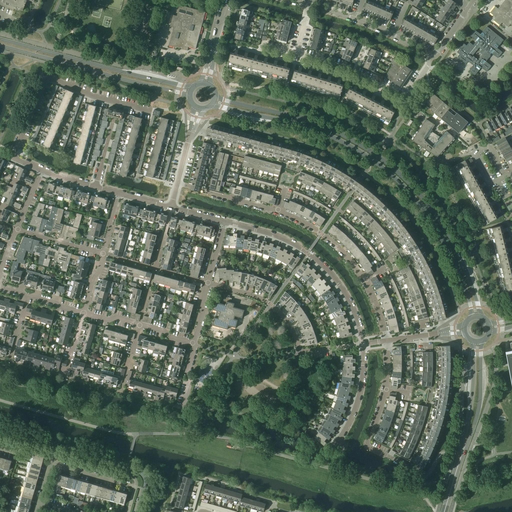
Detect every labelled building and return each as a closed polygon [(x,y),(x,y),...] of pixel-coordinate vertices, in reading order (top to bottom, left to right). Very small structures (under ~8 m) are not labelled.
[(8,5),(16,8),(22,11),(26,1),(24,0),(2,0),(2,2),(5,4),(6,3),(9,4),(8,5)] [(363,9),(368,11),(372,2),(367,0),(363,9)] [(422,4),(415,0),(414,0),(413,2),(410,0),(409,2),(420,9),(422,4)] [(511,0),(505,0),(502,3),(504,4),(502,7),(500,6),(498,9),(495,6),(490,13),(496,17),(493,20),(500,25),(502,23),(508,27),(511,23),(511,0)] [(368,11),(372,13),(376,4),(372,2),(368,11)] [(447,3),(444,7),(455,14),(456,12),(453,10),(454,8),(447,3)] [(372,13),(377,15),(380,6),(376,4),(372,13)] [(173,15),(173,16),(170,26),(176,28),(175,31),(173,30),(169,46),(181,49),(181,46),(184,47),(183,49),(188,51),(189,47),(196,49),(206,12),(180,5),(178,13),(179,13),(179,16),(173,15)] [(377,15),(381,17),(385,8),(380,6),(377,15)] [(444,7),(442,11),(449,16),(450,14),(454,16),(455,14),(444,7)] [(381,17),(385,19),(389,10),(385,8),(381,17)] [(240,11),(240,13),(253,17),(253,15),(252,15),(253,12),(243,9),(242,12),(240,11)] [(389,10),(385,19),(390,21),(394,12),(389,10)] [(442,11),(439,15),(449,22),(450,20),(447,18),(449,16),(442,11)] [(240,13),(239,15),(241,16),(240,19),(251,22),(253,17),(240,13)] [(449,22),(439,15),(436,19),(443,24),(445,22),(448,24),(449,22)] [(400,26),(404,28),(409,20),(405,17),(400,26)] [(281,19),(279,24),(292,27),(293,25),(291,25),(292,22),(281,19)] [(404,28),(409,30),(414,22),(409,20),(404,28)] [(409,30),(413,33),(418,24),(414,22),(409,30)] [(238,26),(237,29),(248,31),(249,28),(250,29),(250,27),(237,23),(236,25),(238,26)] [(413,33),(417,35),(422,27),(418,24),(413,33)] [(460,59),(458,62),(461,64),(463,62),(466,64),(468,61),(473,65),(469,71),(475,75),(481,67),(487,72),(491,66),(486,61),(490,56),(490,54),(491,53),(498,58),(502,52),(497,48),(504,40),(487,26),(480,34),(475,30),(470,36),(477,41),(473,45),(470,42),(467,46),(464,43),(462,46),(459,44),(457,47),(459,49),(457,52),(460,54),(458,57),(460,59)] [(417,35),(421,38),(426,29),(422,27),(417,35)] [(313,31),(313,33),(326,36),(326,34),(325,34),(326,31),(316,28),(315,31),(313,31)] [(278,29),(277,34),(290,37),(290,35),(289,35),(289,32),(278,29)] [(421,38),(425,40),(430,32),(426,29),(421,38)] [(425,40),(430,42),(434,34),(430,32),(425,40)] [(247,37),(234,33),(234,35),(235,36),(235,39),(245,41),(246,38),(247,39),(247,37)] [(314,35),(313,38),(324,41),(325,38),(326,36),(313,33),(312,35),(314,35)] [(290,37),(277,34),(275,39),(287,42),(288,39),(289,39),(290,37)] [(434,34),(430,42),(434,45),(439,36),(434,34)] [(347,38),(345,43),(357,48),(358,46),(357,45),(358,42),(347,38)] [(323,46),(310,43),(310,45),(311,45),(311,48),(321,51),(322,48),(323,48),(323,46)] [(347,46),(346,49),(354,52),(355,49),(357,50),(357,48),(345,43),(344,45),(347,46)] [(227,67),(237,69),(242,50),(240,49),(238,50),(236,50),(235,48),(232,47),(231,53),(227,67)] [(368,50),(367,52),(380,58),(382,53),(371,48),(370,51),(368,50)] [(342,50),(341,52),(353,57),(354,55),(353,55),(354,52),(346,49),(344,51),(342,50)] [(237,69),(247,72),(252,53),(250,52),(248,53),(246,52),(245,51),(242,50),(237,69)] [(353,57),(341,52),(340,54),(343,55),(342,58),(350,62),(351,59),(353,59),(353,57)] [(368,55),(367,58),(378,62),(380,58),(367,52),(367,54),(368,55)] [(247,72),(257,75),(262,55),(260,55),(258,56),(256,55),(255,53),(252,53),(247,72)] [(257,75),(267,77),(272,58),(269,57),(268,58),(265,58),(265,56),(262,55),(257,75)] [(267,77),(277,80),(282,60),(279,60),(278,61),(275,60),(274,59),(272,58),(267,77)] [(364,60),(363,62),(376,67),(378,62),(367,58),(366,60),(364,60)] [(282,60),(277,80),(287,83),(290,68),(292,63),(289,62),(287,63),(287,64),(285,63),(284,61),(282,60)] [(385,77),(400,86),(406,77),(408,78),(413,71),(404,65),(404,66),(396,60),(385,77)] [(376,67),(363,62),(363,64),(364,64),(363,67),(374,72),(376,67)] [(290,84),(300,87),(306,68),(304,67),(302,68),(300,67),(299,65),(296,64),(296,65),(295,70),(290,84)] [(300,87),(310,90),(316,71),(314,70),(312,71),(310,70),(309,68),(306,68),(300,87)] [(310,90),(320,93),(326,74),(323,73),(322,74),(319,73),(319,71),(316,71),(310,90)] [(320,93),(330,96),(336,77),(333,76),(331,77),(329,76),(328,74),(326,74),(320,93)] [(336,77),(330,96),(339,99),(344,85),(345,80),(343,79),(341,80),(339,79),(338,77),(336,77)] [(343,101),(352,105),(362,87),(359,86),(357,87),(355,86),(355,84),(352,83),(350,87),(343,101)] [(62,87),(57,99),(69,104),(71,99),(72,100),(73,98),(72,97),(74,93),(62,87)] [(352,105),(361,110),(371,92),(368,91),(367,91),(366,92),(364,91),(364,90),(364,89),(362,87),(352,105)] [(430,110),(434,113),(443,102),(438,97),(437,97),(438,96),(437,96),(436,95),(435,95),(429,90),(420,101),(425,106),(427,104),(432,107),(430,110)] [(361,110),(370,115),(380,97),(377,96),(376,96),(375,96),(373,95),(373,93),(371,92),(361,110)] [(370,115),(379,119),(389,101),(386,100),(385,101),(382,100),(383,100),(382,98),(380,97),(370,115)] [(57,99),(52,110),(64,115),(66,110),(67,111),(68,109),(67,108),(69,104),(57,99)] [(389,101),(379,119),(389,124),(395,111),(396,111),(398,106),(396,105),(394,106),(392,105),(392,104),(391,103),(389,101)] [(434,113),(441,118),(450,107),(448,106),(448,105),(446,104),(443,102),(434,113)] [(87,111),(86,116),(99,119),(102,108),(89,104),(88,109),(87,109),(86,111),(87,111)] [(441,118),(448,124),(458,113),(456,111),(456,112),(450,107),(441,118)] [(120,119),(122,119),(123,116),(124,113),(124,112),(117,110),(108,108),(108,109),(107,112),(106,115),(111,116),(115,117),(120,119)] [(52,110),(48,121),(60,126),(62,121),(62,122),(63,120),(63,119),(64,115),(52,110)] [(458,113),(448,124),(459,133),(460,131),(460,132),(467,124),(466,124),(468,122),(459,115),(459,114),(458,113)] [(501,113),(499,114),(504,124),(509,122),(504,113),(502,115),(501,113)] [(497,117),(495,119),(500,127),(504,124),(499,114),(496,115),(497,117)] [(130,115),(127,127),(139,130),(140,125),(141,126),(142,123),(141,123),(142,118),(130,115)] [(84,123),(83,128),(96,131),(99,119),(86,116),(85,121),(84,120),(83,123),(84,123)] [(160,124),(159,129),(171,132),(174,121),(162,117),(160,122),(159,122),(159,124),(160,124)] [(491,118),(489,119),(495,130),(500,127),(495,119),(492,120),(491,118)] [(431,131),(435,125),(426,119),(412,140),(437,157),(455,138),(447,131),(441,137),(431,131)] [(495,130),(489,119),(487,120),(488,122),(488,121),(489,122),(485,124),(488,128),(485,130),(487,134),(490,132),(495,130)] [(48,121),(43,132),(55,137),(57,133),(58,133),(59,131),(58,130),(60,126),(48,121)] [(127,127),(124,138),(136,142),(137,137),(138,137),(139,135),(138,135),(139,130),(127,127)] [(364,200),(362,198),(363,197),(365,199),(364,201),(362,204),(364,206),(367,209),(371,213),(376,217),(379,214),(378,212),(379,211),(380,213),(381,213),(379,215),(377,218),(382,223),(386,228),(389,232),(393,229),(392,228),(393,227),(394,229),(395,229),(393,231),(390,233),(395,239),(398,244),(402,249),(405,246),(404,245),(406,244),(407,246),(405,247),(405,248),(402,250),(406,256),(409,261),(412,266),(416,264),(415,262),(416,262),(417,264),(418,264),(416,265),(416,266),(412,267),(416,274),(418,279),(421,285),(425,283),(424,281),(425,281),(426,283),(424,284),(424,285),(421,286),(424,292),(425,298),(427,304),(432,303),(431,301),(432,300),(433,303),(431,304),(428,305),(429,312),(431,318),(432,322),(442,320),(446,319),(445,314),(444,308),(443,303),(442,302),(441,298),(440,293),(438,287),(436,283),(434,277),(432,273),(429,267),(427,263),(424,258),(421,252),(419,248),(416,244),(413,239),(410,234),(407,230),(404,226),(400,221),(397,217),(393,213),(389,208),(385,205),(381,201),(377,197),(373,194),(369,190),(364,186),(360,183),(358,182),(355,180),(352,178),(347,174),(341,171),(337,169),(332,166),(327,164),(323,161),(317,159),(313,157),(307,155),(303,153),(297,151),(291,150),(281,147),(276,146),(270,144),(261,141),(239,136),(218,130),(208,127),(207,130),(191,188),(191,190),(200,192),(206,193),(206,192),(210,175),(206,174),(205,176),(204,176),(205,173),(207,174),(207,173),(211,174),(212,171),(217,150),(217,149),(214,148),(212,148),(212,146),(213,143),(214,144),(213,144),(215,145),(232,149),(233,145),(231,144),(232,143),(234,144),(235,144),(234,146),(233,150),(236,151),(253,155),(254,150),(252,150),(253,149),(255,149),(256,149),(255,152),(254,155),(255,156),(274,161),(275,156),(273,156),(274,154),(276,155),(276,157),(275,161),(288,164),(294,166),(296,162),(294,161),(294,160),(296,161),(297,161),(296,163),(295,167),(298,168),(302,169),(308,171),(311,173),(313,174),(315,169),(313,169),(314,167),(316,168),(315,171),(316,171),(314,174),(317,175),(321,177),(326,180),(330,182),(331,183),(334,179),(332,178),(333,177),(335,178),(334,180),(332,183),(335,185),(343,190),(347,193),(351,188),(353,189),(355,191),(351,196),(355,199),(359,202),(361,203),(364,200)] [(81,135),(80,139),(92,143),(96,131),(83,128),(82,132),(81,132),(80,134),(81,135)] [(157,136),(155,141),(168,144),(171,132),(159,129),(157,134),(156,133),(156,136),(157,136)] [(38,143),(50,148),(52,144),(55,145),(56,142),(53,141),(55,137),(43,132),(38,143)] [(124,138),(120,150),(133,153),(134,149),(135,149),(136,147),(135,146),(136,142),(124,138)] [(496,147),(497,149),(508,143),(505,138),(496,143),(498,145),(496,147)] [(78,146),(77,151),(89,154),(92,143),(80,139),(79,144),(78,144),(77,146),(78,146)] [(154,148),(152,152),(165,156),(168,144),(155,141),(154,145),(153,145),(153,147),(154,148)] [(500,150),(501,152),(511,147),(508,143),(497,149),(498,151),(500,150)] [(501,152),(504,157),(511,152),(511,149),(511,147),(501,152)] [(120,150),(117,162),(130,165),(131,160),(132,161),(133,158),(132,158),(133,153),(120,150)] [(89,154),(77,151),(76,155),(75,155),(74,157),(75,158),(74,163),(86,166),(89,154)] [(150,159),(149,164),(162,167),(165,156),(152,152),(151,157),(150,157),(150,159)] [(219,152),(218,157),(229,160),(229,159),(228,159),(229,154),(219,152)] [(243,166),(248,167),(250,157),(245,156),(242,167),(243,167),(243,166)] [(453,167),(455,170),(473,160),(472,159),(470,159),(470,158),(453,167)] [(455,170),(461,181),(479,171),(477,168),(475,167),(474,166),(475,164),(473,160),(455,170)] [(130,165),(117,162),(114,173),(127,177),(128,172),(129,172),(130,170),(129,170),(130,165)] [(217,163),(215,168),(226,171),(227,170),(225,169),(226,165),(217,163)] [(162,167),(149,164),(148,168),(147,168),(146,171),(147,171),(146,176),(159,179),(162,167)] [(277,164),(274,174),(275,174),(279,175),(281,170),(281,169),(281,168),(282,166),(282,165),(277,164)] [(19,166),(17,172),(19,173),(17,178),(23,180),(24,180),(24,181),(31,184),(33,179),(29,177),(28,178),(24,177),(27,170),(19,166)] [(300,184),(301,184),(306,173),(301,171),(297,181),(301,182),(300,184)] [(461,181),(466,189),(483,179),(482,177),(480,176),(479,175),(480,173),(479,171),(461,181)] [(214,173),(212,178),(224,181),(224,180),(222,180),(224,175),(214,173)] [(303,183),(306,185),(310,175),(306,173),(301,184),(302,184),(303,183)] [(309,187),(310,188),(315,177),(310,175),(306,185),(310,186),(309,187)] [(312,187),(315,189),(320,179),(315,177),(310,188),(311,188),(312,187)] [(320,179),(315,189),(318,190),(319,191),(324,182),(320,179)] [(466,189),(471,199),(488,189),(487,186),(485,185),(484,184),(484,182),(483,179),(466,189)] [(324,182),(319,191),(320,191),(324,193),(328,184),(324,182)] [(10,186),(8,192),(16,195),(19,189),(23,190),(23,191),(27,193),(29,189),(22,186),(20,185),(21,185),(15,183),(13,188),(10,186)] [(46,184),(43,191),(47,192),(47,193),(55,195),(56,194),(58,186),(55,185),(56,185),(55,185),(55,184),(55,183),(54,183),(53,183),(53,184),(49,183),(49,184),(46,183),(46,184)] [(221,186),(211,183),(210,189),(221,192),(221,191),(220,190),(221,186)] [(326,196),(327,197),(333,187),(328,184),(324,193),(327,195),(326,196)] [(58,196),(64,198),(67,188),(63,187),(63,186),(63,185),(62,185),(61,186),(61,187),(58,186),(56,194),(58,194),(58,196)] [(232,193),(240,196),(242,187),(237,185),(236,188),(234,187),(232,193)] [(329,196),(332,198),(337,189),(333,187),(327,197),(328,197),(329,196)] [(71,198),(73,199),(75,191),(73,190),(73,189),(73,188),(72,188),(71,188),(71,189),(67,188),(64,198),(70,200),(71,198)] [(337,189),(332,198),(335,200),(334,201),(335,202),(342,192),(337,189)] [(471,199),(475,207),(493,197),(492,195),(491,195),(490,194),(489,193),(489,190),(488,189),(471,199)] [(75,201),(81,203),(84,192),(80,191),(81,191),(80,190),(79,190),(78,191),(78,192),(75,191),(73,199),(76,199),(75,201)] [(8,192),(6,197),(8,198),(6,203),(12,206),(12,205),(13,206),(20,209),(22,205),(18,203),(17,204),(13,202),(16,195),(8,192)] [(88,203),(91,203),(93,196),(90,195),(90,194),(90,193),(89,193),(88,193),(88,194),(84,192),(81,203),(88,204),(88,203)] [(266,202),(274,205),(276,198),(273,198),(274,195),(269,194),(266,202)] [(93,206),(99,207),(102,197),(98,196),(98,195),(97,195),(96,195),(96,196),(95,196),(93,196),(91,203),(93,204),(93,206)] [(102,197),(99,207),(105,209),(105,207),(108,208),(110,200),(108,200),(108,199),(108,198),(107,198),(106,197),(106,198),(105,198),(102,197)] [(475,207),(480,216),(498,206),(497,204),(495,203),(494,201),(494,199),(493,197),(475,207)] [(287,209),(292,211),(295,203),(290,200),(289,203),(286,202),(284,208),(287,209)] [(347,209),(348,209),(351,212),(358,204),(353,201),(347,209)] [(36,231),(39,231),(43,218),(37,217),(40,209),(44,210),(45,204),(39,202),(29,225),(37,227),(36,231)] [(124,214),(130,216),(133,206),(129,205),(129,204),(128,203),(127,204),(127,205),(124,204),(122,212),(124,213),(124,214)] [(292,211),(297,213),(301,205),(295,203),(292,211)] [(353,215),(354,216),(361,207),(358,204),(351,212),(354,214),(353,215)] [(297,213),(302,215),(306,207),(301,205),(297,213)] [(43,229),(52,231),(58,208),(53,206),(49,220),(43,219),(43,218),(39,231),(42,232),(43,229)] [(137,216),(139,217),(141,209),(139,208),(139,207),(138,206),(137,206),(137,207),(133,206),(130,216),(136,218),(137,216)] [(498,206),(480,216),(485,225),(498,218),(503,215),(502,214),(503,214),(502,213),(500,212),(499,210),(499,208),(498,206)] [(302,215),(307,218),(311,210),(306,207),(302,215)] [(356,216),(358,218),(365,210),(361,207),(354,216),(355,217),(356,216)] [(0,212),(0,218),(5,221),(8,214),(12,216),(12,217),(16,219),(18,214),(11,211),(11,212),(9,211),(10,211),(4,208),(2,213),(0,212)] [(60,237),(63,238),(67,225),(60,223),(64,209),(58,208),(52,231),(61,234),(60,237)] [(141,219),(147,221),(150,211),(146,210),(147,209),(146,208),(145,208),(144,208),(144,209),(144,210),(141,209),(139,217),(142,217),(141,219)] [(307,218),(311,220),(316,213),(311,210),(307,218)] [(360,222),(361,222),(369,214),(365,210),(358,218),(361,220),(360,222)] [(154,221),(157,221),(159,214),(156,213),(156,212),(156,211),(155,211),(154,211),(154,212),(150,211),(147,221),(154,222),(154,221)] [(67,225),(63,238),(66,239),(67,236),(76,238),(83,215),(77,213),(73,227),(67,225)] [(159,214),(157,221),(159,222),(159,224),(165,226),(168,215),(164,214),(164,213),(163,213),(162,213),(162,214),(161,214),(159,214)] [(311,220),(316,223),(321,216),(316,213),(311,220)] [(363,222),(365,225),(373,217),(369,214),(361,222),(362,223),(363,222)] [(175,227),(178,227),(180,220),(178,219),(178,218),(177,217),(176,217),(176,218),(172,216),(169,227),(175,228),(175,227)] [(321,216),(316,223),(321,226),(326,219),(321,216)] [(93,225),(92,228),(100,231),(102,224),(98,223),(99,219),(93,217),(91,225),(93,225)] [(373,217),(365,225),(368,227),(369,228),(376,221),(373,217)] [(180,230),(186,231),(189,221),(185,220),(185,219),(184,219),(183,219),(183,220),(180,220),(178,227),(181,228),(180,230)] [(193,231),(196,232),(198,224),(195,224),(195,223),(195,222),(194,221),(193,222),(189,221),(186,231),(192,233),(193,231)] [(376,221),(369,228),(370,229),(372,232),(380,225),(376,221)] [(0,224),(0,236),(7,240),(9,235),(0,231),(3,226),(0,224)] [(121,228),(120,231),(130,234),(131,228),(119,224),(118,227),(121,228)] [(198,235),(204,236),(207,226),(203,225),(203,224),(202,224),(201,224),(200,224),(200,225),(198,224),(196,232),(198,233),(198,235)] [(328,231),(332,235),(338,228),(333,224),(328,231)] [(487,229),(489,239),(509,234),(508,234),(509,234),(509,232),(507,231),(506,231),(506,229),(506,228),(507,227),(507,225),(506,225),(506,224),(501,225),(487,229)] [(380,225),(372,232),(375,234),(375,235),(383,228),(380,225)] [(207,226),(204,236),(210,238),(210,236),(213,237),(215,229),(212,228),(213,228),(212,228),(213,227),(212,226),(211,226),(211,227),(210,227),(207,226)] [(100,231),(92,228),(91,232),(89,231),(87,238),(93,240),(94,236),(98,238),(100,231)] [(332,235),(337,238),(342,232),(338,228),(332,235)] [(383,228),(375,235),(376,236),(378,239),(386,232),(383,228)] [(116,234),(115,236),(128,240),(130,234),(120,231),(119,235),(116,234)] [(148,232),(146,238),(156,241),(157,237),(159,238),(160,236),(148,232)] [(337,238),(341,242),(347,235),(342,232),(337,238)] [(386,232),(378,239),(381,242),(389,236),(386,232)] [(226,234),(223,245),(230,246),(237,246),(237,238),(237,237),(237,233),(233,233),(233,236),(230,236),(230,235),(226,234)] [(489,239),(492,249),(511,244),(511,242),(509,241),(508,238),(509,238),(510,237),(509,235),(509,234),(489,239)] [(243,250),(243,249),(244,240),(244,239),(245,235),(241,235),(241,238),(237,237),(237,238),(237,246),(236,249),(243,250)] [(341,242),(344,246),(351,239),(347,235),(341,242)] [(118,239),(117,243),(126,245),(128,240),(115,236),(115,238),(118,239)] [(389,236),(381,242),(382,243),(384,246),(392,240),(389,236)] [(15,258),(18,258),(24,260),(25,254),(24,253),(26,249),(30,250),(31,251),(33,252),(34,251),(37,240),(24,237),(15,258)] [(244,240),(243,249),(250,250),(251,241),(252,241),(252,240),(252,238),(248,237),(248,239),(244,239),(244,240)] [(144,244),(146,245),(157,248),(158,245),(155,245),(156,241),(146,238),(144,244)] [(170,243),(169,245),(177,247),(178,241),(168,238),(167,242),(170,243)] [(250,250),(250,253),(256,255),(256,252),(257,252),(259,243),(259,242),(260,240),(256,239),(255,241),(252,240),(252,241),(251,241),(250,250)] [(344,246),(348,250),(355,243),(351,239),(344,246)] [(40,241),(37,240),(34,251),(41,253),(38,264),(43,265),(48,247),(39,244),(40,241)] [(262,255),(263,255),(266,245),(266,244),(267,242),(263,240),(262,243),(259,242),(259,243),(257,252),(262,253),(262,255)] [(392,240),(384,246),(386,249),(387,250),(395,244),(392,240)] [(113,245),(112,248),(125,251),(126,245),(117,243),(116,246),(113,245)] [(269,258),(269,256),(273,247),(273,246),(274,244),(270,243),(269,245),(266,244),(266,245),(263,255),(264,254),(266,254),(265,256),(269,258)] [(348,250),(352,254),(359,248),(355,243),(348,250)] [(395,244),(387,250),(388,251),(390,254),(393,252),(396,250),(398,249),(395,244)] [(492,249),(494,259),(511,254),(511,250),(511,251),(511,248),(511,246),(511,245),(511,244),(492,249)] [(166,246),(165,250),(175,253),(177,253),(179,247),(177,247),(169,245),(168,247),(166,246)] [(274,259),(275,260),(279,250),(280,250),(280,249),(281,247),(277,245),(276,248),(273,246),(273,247),(269,256),(275,258),(274,259)] [(56,249),(48,247),(43,265),(48,267),(51,259),(50,258),(49,258),(49,255),(54,257),(55,258),(57,259),(61,247),(57,246),(56,249)] [(199,246),(197,252),(205,254),(205,252),(208,253),(209,249),(199,246)] [(65,248),(61,247),(57,259),(64,261),(61,270),(67,272),(71,258),(72,254),(72,253),(64,251),(65,248)] [(125,251),(112,248),(112,250),(115,251),(114,255),(123,257),(125,251)] [(352,254),(355,258),(362,252),(359,248),(352,254)] [(277,259),(282,261),(286,253),(287,253),(288,250),(284,249),(283,251),(280,249),(280,250),(279,250),(275,260),(276,260),(277,259)] [(145,250),(143,256),(154,259),(154,257),(151,256),(152,253),(145,250)] [(166,254),(166,256),(174,258),(175,253),(165,250),(163,253),(166,254)] [(197,252),(195,258),(206,261),(207,258),(204,257),(205,254),(197,252)] [(286,265),(287,266),(292,257),(293,257),(293,256),(294,254),(291,252),(290,254),(287,253),(286,253),(282,261),(287,264),(286,265)] [(362,252),(355,258),(359,262),(366,256),(362,252)] [(511,254),(494,259),(497,269),(511,264),(511,254)] [(359,262),(362,266),(369,261),(367,258),(369,257),(367,255),(366,256),(359,262)] [(154,259),(143,256),(141,262),(149,264),(150,262),(153,263),(154,259)] [(292,257),(287,266),(288,266),(289,265),(291,266),(290,268),(290,269),(292,270),(296,265),(301,258),(297,256),(296,258),(293,256),(293,257),(292,257)] [(109,269),(115,271),(118,263),(114,262),(115,260),(108,258),(107,257),(106,260),(111,262),(109,269)] [(24,260),(18,258),(17,262),(14,261),(10,276),(13,277),(12,280),(20,282),(23,272),(17,270),(19,262),(25,264),(25,261),(24,260)] [(77,263),(76,267),(88,270),(90,263),(80,260),(79,264),(77,263)] [(115,271),(121,273),(124,262),(120,261),(120,264),(118,263),(115,271)] [(172,264),(161,261),(160,265),(163,266),(163,268),(170,270),(172,264)] [(365,271),(367,273),(372,270),(371,267),(373,266),(369,261),(362,266),(365,271)] [(204,269),(201,268),(201,266),(194,264),(191,263),(190,269),(192,270),(203,273),(204,269)] [(301,277),(302,275),(308,268),(309,268),(311,266),(308,263),(306,265),(303,263),(297,271),(296,273),(301,277)] [(511,264),(497,269),(499,279),(511,275),(511,264)] [(127,274),(133,276),(136,265),(133,265),(133,268),(129,267),(127,274)] [(227,280),(227,279),(226,270),(227,270),(227,268),(226,268),(226,266),(225,266),(225,268),(219,268),(217,268),(214,280),(219,281),(220,278),(223,278),(223,280),(227,280)] [(400,274),(401,275),(411,270),(409,266),(400,270),(401,274),(400,274)] [(71,277),(72,277),(80,279),(82,280),(83,276),(86,277),(88,270),(76,267),(75,270),(77,271),(76,274),(72,273),(71,277)] [(139,277),(144,279),(147,268),(143,267),(143,270),(141,270),(139,277)] [(147,268),(144,279),(150,281),(152,273),(149,272),(149,269),(147,268)] [(302,275),(308,280),(314,273),(315,272),(316,271),(313,268),(312,270),(309,268),(308,268),(302,275)] [(35,273),(27,270),(25,278),(27,278),(26,284),(31,286),(35,273)] [(203,273),(192,270),(191,276),(198,278),(199,274),(202,275),(203,273)] [(240,284),(241,282),(241,281),(240,281),(242,272),(242,273),(242,272),(242,270),(241,270),(241,272),(234,271),(234,280),(234,281),(237,281),(237,284),(240,284)] [(247,286),(247,284),(248,283),(247,283),(249,274),(243,273),(243,270),(242,270),(242,272),(242,273),(242,272),(240,281),(241,281),(241,282),(244,283),(243,286),(247,286)] [(402,276),(404,279),(413,275),(411,270),(401,275),(401,276),(402,276)] [(153,281),(159,283),(162,273),(160,272),(159,275),(155,274),(153,281)] [(311,285),(311,286),(319,278),(320,278),(322,276),(319,273),(317,275),(315,272),(314,273),(308,280),(312,284),(311,285)] [(35,273),(31,286),(37,287),(38,281),(41,282),(43,275),(40,274),(35,273)] [(253,288),(254,286),(254,285),(254,284),(257,275),(256,274),(256,276),(249,274),(247,283),(248,283),(247,284),(250,285),(250,287),(253,288)] [(43,275),(41,282),(44,283),(42,289),(48,290),(50,280),(51,277),(43,275)] [(170,288),(174,276),(172,275),(171,278),(167,277),(165,285),(171,286),(170,288)] [(259,290),(260,288),(261,287),(264,279),(258,276),(258,275),(257,275),(254,284),(254,285),(254,286),(257,287),(256,289),(259,290)] [(404,283),(405,284),(415,279),(413,275),(404,279),(406,282),(404,283)] [(511,275),(499,279),(502,288),(511,285),(511,275)] [(170,288),(176,290),(179,280),(175,279),(176,276),(174,276),(170,288)] [(75,281),(73,286),(83,288),(84,283),(79,282),(80,279),(72,277),(71,280),(75,281)] [(182,291),(182,289),(185,279),(183,278),(182,281),(179,280),(176,290),(182,291)] [(313,285),(317,290),(324,284),(325,283),(327,282),(324,279),(322,280),(320,278),(319,278),(311,286),(312,286),(313,285)] [(50,280),(48,290),(53,292),(55,286),(57,287),(59,281),(54,279),(53,281),(50,280)] [(114,282),(107,280),(104,279),(103,283),(100,282),(99,284),(112,288),(114,282)] [(265,293),(267,291),(267,290),(272,281),(271,280),(270,281),(264,279),(261,287),(260,288),(263,289),(262,292),(265,293)] [(374,285),(376,289),(384,285),(381,280),(379,281),(378,279),(372,282),(374,285)] [(407,284),(408,288),(417,284),(415,279),(405,284),(405,285),(407,284)] [(190,283),(188,291),(194,293),(196,285),(202,287),(203,284),(193,281),(192,284),(190,283)] [(267,290),(267,291),(269,293),(268,295),(271,297),(278,286),(272,283),(273,281),(272,281),(267,290)] [(319,295),(320,296),(328,290),(329,289),(331,288),(329,285),(327,286),(325,283),(324,284),(317,290),(320,294),(319,295)] [(99,284),(98,287),(101,288),(100,291),(108,293),(111,294),(113,288),(112,288),(99,284)] [(408,292),(408,293),(419,289),(417,284),(408,288),(409,291),(408,292)] [(376,289),(378,294),(386,291),(384,285),(376,289)] [(511,285),(502,288),(503,294),(508,292),(511,307),(511,285)] [(73,286),(72,291),(81,294),(83,288),(73,286)] [(134,288),(133,294),(143,297),(144,294),(141,294),(142,290),(134,288)] [(322,296),(325,301),(332,296),(333,295),(336,294),(333,291),(331,292),(329,289),(328,290),(320,296),(320,297),(322,296)] [(410,293),(411,297),(421,293),(419,289),(408,293),(409,294),(410,293)] [(81,294),(72,291),(70,297),(80,299),(81,294)] [(283,306),(285,304),(286,303),(285,303),(293,295),(292,295),(291,296),(286,291),(280,298),(279,299),(282,302),(280,303),(283,306)] [(378,294),(381,299),(389,296),(386,291),(378,294)] [(411,301),(412,302),(423,298),(421,293),(411,297),(413,300),(411,301)] [(152,297),(151,299),(164,302),(166,296),(156,294),(155,297),(152,297)] [(288,311),(290,309),(290,308),(297,302),(292,297),(293,296),(293,295),(285,303),(286,303),(285,304),(287,306),(285,308),(288,311)] [(327,306),(327,307),(336,302),(337,302),(339,300),(337,297),(335,298),(333,295),(332,296),(325,301),(328,306),(327,306)] [(96,296),(95,300),(98,301),(97,303),(105,305),(107,299),(96,296)] [(381,299),(383,304),(391,301),(389,296),(381,299)] [(216,311),(212,325),(228,329),(229,326),(236,328),(238,320),(234,319),(235,316),(242,318),(245,310),(234,307),(235,303),(228,301),(229,298),(224,297),(222,304),(215,302),(213,310),(216,311)] [(129,299),(128,305),(140,308),(141,306),(138,305),(139,302),(131,299),(129,299)] [(153,302),(152,305),(162,308),(164,302),(151,299),(150,301),(153,302)] [(12,303),(10,311),(15,313),(16,308),(18,302),(15,301),(14,304),(12,303)] [(290,308),(290,309),(292,311),(290,313),(292,316),(294,314),(295,314),(295,313),(303,307),(302,306),(301,307),(300,306),(301,305),(301,304),(298,301),(297,302),(290,308)] [(383,304),(384,309),(393,307),(391,301),(383,304)] [(186,302),(185,308),(195,311),(196,309),(193,308),(194,304),(186,302)] [(330,313),(332,312),(340,309),(341,308),(343,307),(341,304),(339,305),(337,302),(336,302),(327,307),(328,308),(329,307),(330,309),(329,309),(328,310),(329,311),(330,313)] [(105,305),(97,303),(97,305),(94,304),(93,308),(105,311),(107,305),(105,305)] [(126,311),(132,312),(135,313),(136,313),(137,310),(140,310),(140,308),(128,305),(126,311)] [(148,308),(148,310),(160,314),(162,308),(152,305),(151,309),(148,308)] [(30,319),(36,320),(38,311),(35,310),(36,307),(33,306),(31,306),(29,312),(32,312),(30,319)] [(296,321),(298,320),(299,319),(306,315),(303,309),(304,308),(303,307),(295,313),(295,314),(294,314),(296,317),(294,318),(296,321)] [(384,309),(386,315),(395,312),(393,307),(384,309)] [(36,320),(41,321),(45,309),(42,308),(41,312),(38,311),(36,320)] [(333,318),(333,319),(343,315),(344,315),(346,314),(344,310),(342,311),(341,308),(340,309),(332,312),(334,318),(333,318)] [(149,317),(150,317),(153,318),(159,320),(160,314),(148,310),(147,312),(150,313),(149,317)] [(49,314),(46,323),(52,324),(55,312),(53,311),(52,315),(49,314)] [(191,316),(183,314),(182,320),(192,322),(193,319),(190,318),(191,316)] [(299,327),(301,326),(302,326),(302,325),(311,321),(311,320),(309,320),(306,315),(299,319),(298,320),(299,323),(297,324),(299,327)] [(335,320),(337,325),(345,322),(346,322),(349,321),(347,317),(345,318),(344,315),(343,315),(333,319),(333,320),(335,320)] [(66,316),(64,322),(77,325),(78,323),(74,322),(75,319),(66,316)] [(180,319),(178,325),(188,327),(189,324),(192,325),(192,322),(182,320),(180,319)] [(302,333),(304,332),(305,332),(313,328),(310,322),(312,322),(311,321),(302,325),(302,326),(301,326),(302,329),(300,330),(302,333)] [(83,326),(83,327),(95,331),(96,325),(88,322),(87,327),(83,326)] [(337,331),(337,332),(347,329),(348,329),(351,328),(350,325),(347,325),(346,322),(345,322),(337,325),(339,331),(337,331)] [(398,323),(389,325),(390,330),(394,330),(395,333),(402,331),(401,328),(399,328),(398,323)] [(188,327),(178,325),(177,328),(179,328),(178,331),(189,334),(190,330),(187,330),(188,327)] [(103,336),(109,338),(111,330),(108,329),(108,326),(106,326),(103,336)] [(9,329),(1,327),(0,331),(0,332),(11,335),(11,332),(9,332),(9,329)] [(63,327),(61,333),(74,336),(75,334),(71,332),(72,330),(63,327)] [(86,330),(84,334),(93,337),(95,331),(83,327),(82,329),(86,330)] [(29,332),(28,334),(37,337),(39,331),(26,328),(25,331),(29,332)] [(108,340),(114,341),(118,329),(116,328),(115,331),(111,330),(109,338),(108,340)] [(304,340),(306,339),(307,338),(317,335),(317,334),(315,335),(313,328),(305,332),(304,332),(305,335),(303,336),(304,340)] [(114,341),(120,343),(123,333),(119,332),(120,330),(118,329),(114,341)] [(347,329),(337,332),(338,333),(339,332),(341,338),(353,336),(352,332),(349,332),(348,329),(347,329)] [(123,333),(120,343),(126,345),(128,338),(131,339),(132,333),(127,332),(126,334),(123,333)] [(80,337),(79,339),(92,342),(93,337),(84,334),(83,338),(80,337)] [(307,338),(306,339),(307,342),(305,343),(305,346),(318,343),(316,337),(318,336),(317,335),(307,338)] [(142,347),(148,349),(150,341),(148,340),(149,338),(142,336),(141,341),(143,342),(142,347)] [(3,346),(0,357),(3,357),(4,355),(6,356),(7,353),(10,354),(15,338),(11,337),(8,347),(3,346)] [(69,340),(60,338),(58,343),(71,347),(72,344),(68,343),(69,340)] [(82,342),(81,346),(90,348),(92,342),(79,339),(79,341),(82,342)] [(148,349),(154,350),(157,340),(154,339),(154,342),(150,341),(148,349)] [(159,340),(157,340),(154,350),(153,353),(159,355),(160,352),(162,344),(158,343),(159,340)] [(162,344),(160,352),(160,354),(165,355),(168,343),(166,342),(165,345),(162,344)] [(439,360),(436,360),(436,367),(435,373),(435,379),(440,380),(440,378),(441,378),(441,380),(441,381),(438,380),(438,381),(435,380),(434,387),(432,399),(437,400),(437,398),(438,399),(438,401),(436,401),(432,401),(431,408),(428,416),(428,419),(432,421),(433,419),(434,419),(433,421),(433,422),(431,421),(427,420),(424,431),(422,437),(421,439),(425,440),(426,439),(427,439),(426,441),(426,442),(424,441),(420,440),(418,446),(415,452),(413,456),(411,460),(421,465),(424,467),(427,463),(427,462),(429,457),(431,453),(434,447),(436,442),(437,438),(438,437),(439,432),(441,427),(443,422),(444,416),(445,411),(446,405),(447,400),(448,395),(449,389),(450,383),(450,378),(450,372),(451,367),(451,362),(451,357),(450,351),(450,345),(446,346),(435,346),(435,350),(435,351),(436,359),(440,359),(440,357),(442,357),(442,359),(442,360),(439,360)] [(90,348),(81,346),(80,350),(77,349),(76,351),(88,354),(90,348)] [(393,350),(393,355),(402,355),(402,349),(404,349),(404,346),(396,346),(397,349),(393,350)] [(177,347),(175,353),(188,356),(188,354),(185,353),(186,349),(177,347)] [(19,358),(22,359),(24,350),(16,348),(14,355),(17,356),(15,361),(18,362),(19,358)] [(114,351),(112,357),(125,360),(125,359),(122,358),(123,354),(114,351)] [(30,361),(32,362),(35,353),(30,352),(26,364),(29,365),(30,361)] [(175,353),(174,359),(182,361),(184,357),(187,358),(188,356),(175,353)] [(40,364),(43,365),(45,356),(40,354),(37,367),(39,368),(40,364)] [(57,355),(56,359),(55,364),(58,365),(57,368),(59,369),(60,365),(66,367),(68,361),(62,359),(63,357),(57,355)] [(51,357),(47,370),(50,371),(51,367),(54,368),(55,364),(56,359),(51,357)] [(74,373),(76,374),(80,362),(80,359),(74,357),(71,369),(75,370),(74,373)] [(125,360),(112,357),(111,363),(119,365),(121,361),(124,362),(125,360)] [(135,361),(135,363),(147,367),(148,361),(140,358),(139,362),(135,361)] [(174,359),(172,365),(184,368),(185,366),(181,365),(182,361),(174,359)] [(79,371),(83,372),(84,367),(85,367),(86,363),(80,362),(76,374),(78,374),(79,371)] [(147,367),(135,363),(134,365),(138,366),(136,370),(145,373),(147,367)] [(172,365),(171,370),(179,373),(180,369),(184,370),(184,368),(172,365)] [(85,380),(87,381),(90,368),(85,367),(84,367),(83,372),(82,375),(86,377),(85,380)] [(90,378),(94,379),(96,370),(90,368),(87,381),(89,381),(90,378)] [(113,375),(110,387),(112,388),(113,384),(117,385),(118,383),(122,384),(125,369),(122,368),(121,374),(121,377),(119,377),(119,376),(113,375)] [(343,370),(342,376),(351,377),(352,377),(355,378),(355,374),(352,373),(353,370),(352,370),(341,369),(341,370),(343,370)] [(97,383),(98,384),(102,372),(96,370),(94,379),(98,380),(97,383)] [(101,381),(105,382),(108,371),(102,370),(102,372),(98,384),(100,384),(101,381)] [(132,393),(134,393),(137,381),(131,380),(130,380),(130,377),(131,377),(132,371),(129,370),(125,385),(129,386),(129,388),(133,389),(132,393)] [(179,373),(171,370),(169,376),(178,379),(181,380),(182,378),(178,377),(179,373)] [(108,386),(110,387),(113,375),(114,373),(108,371),(105,382),(109,383),(108,386)] [(342,376),(341,383),(350,384),(351,385),(354,385),(354,381),(352,381),(352,377),(351,377),(342,376)] [(392,382),(391,385),(398,386),(398,383),(401,384),(401,378),(392,377),(392,382)] [(136,390),(140,392),(143,383),(137,381),(134,393),(135,394),(136,390)] [(339,382),(338,389),(348,391),(348,392),(349,392),(352,392),(353,389),(350,388),(351,385),(350,384),(341,383),(339,382)] [(143,396),(145,397),(149,384),(143,383),(140,392),(144,393),(143,396)] [(148,394),(152,395),(154,386),(149,384),(145,397),(147,397),(148,394)] [(155,399),(157,400),(160,388),(154,386),(152,395),(156,396),(155,399)] [(167,386),(166,389),(164,394),(165,394),(168,395),(167,399),(169,399),(173,387),(167,386)] [(179,389),(173,387),(169,399),(171,400),(172,397),(176,398),(179,389)] [(160,388),(157,400),(159,400),(160,397),(164,398),(165,394),(164,394),(166,389),(160,388)] [(336,395),(337,395),(347,399),(346,399),(347,399),(350,400),(351,396),(348,395),(349,392),(348,392),(348,391),(338,389),(336,395)] [(338,397),(336,402),(344,406),(345,406),(347,407),(349,403),(346,402),(347,399),(346,399),(347,399),(337,395),(336,396),(338,397)] [(389,398),(388,404),(396,406),(398,400),(395,399),(396,397),(390,395),(389,398)] [(332,407),(332,408),(341,412),(342,413),(345,414),(346,410),(344,409),(345,406),(344,406),(336,402),(334,408),(332,407)] [(388,404),(386,409),(395,411),(397,412),(398,406),(396,406),(388,404)] [(331,408),(328,414),(338,419),(339,420),(341,421),(343,417),(341,416),(342,413),(341,412),(332,408),(331,408)] [(328,414),(325,419),(335,425),(334,425),(335,426),(338,427),(339,424),(337,423),(339,420),(338,419),(328,414)] [(385,414),(383,419),(391,422),(393,417),(385,414)] [(414,420),(413,423),(423,426),(424,422),(413,418),(413,419),(414,420)] [(325,419),(321,425),(331,432),(330,432),(331,432),(333,434),(336,430),(333,429),(335,426),(334,425),(335,425),(325,419)] [(383,419),(381,424),(389,427),(391,422),(383,419)] [(410,426),(410,427),(421,431),(423,426),(413,423),(412,427),(410,426)] [(381,424),(379,429),(387,433),(389,427),(381,424)] [(321,425),(317,430),(318,431),(326,437),(326,438),(327,438),(329,440),(331,437),(329,435),(331,432),(330,432),(331,432),(321,425)] [(411,429),(410,432),(419,436),(421,431),(410,427),(410,428),(411,429)] [(379,429),(377,434),(385,438),(387,433),(379,429)] [(326,437),(318,431),(317,432),(319,433),(315,437),(324,446),(327,443),(325,441),(327,438),(326,438),(326,437)] [(407,435),(406,436),(417,441),(419,436),(410,432),(408,436),(407,435)] [(385,438),(377,434),(374,439),(382,443),(385,438)] [(407,438),(406,441),(415,445),(417,441),(406,436),(406,437),(407,438)] [(403,444),(403,445),(413,450),(415,445),(406,441),(404,444),(403,444)] [(404,446),(402,450),(411,454),(413,450),(403,445),(402,446),(404,446)] [(411,454),(402,450),(400,453),(399,452),(398,453),(409,459),(411,454)] [(34,453),(32,458),(42,461),(44,455),(34,453)] [(6,459),(3,469),(8,470),(11,460),(6,459)] [(184,476),(182,482),(190,485),(192,478),(184,476)] [(182,482),(180,488),(188,491),(190,485),(182,482)] [(204,492),(210,494),(213,486),(206,484),(204,492)] [(210,494),(216,495),(219,487),(213,486),(210,494)] [(216,495),(222,497),(224,489),(219,487),(216,495)] [(180,488),(179,494),(187,496),(188,491),(180,488)] [(222,497),(228,499),(230,491),(224,489),(222,497)] [(228,499),(234,501),(236,492),(230,491),(228,499)] [(234,501),(240,502),(242,497),(243,494),(236,492),(234,501)] [(179,494),(177,500),(185,502),(187,496),(179,494)] [(239,505),(245,506),(248,498),(242,497),(240,502),(239,505)] [(245,506),(251,508),(254,500),(248,498),(245,506)] [(185,502),(177,500),(175,506),(183,509),(185,502)] [(256,511),(257,510),(259,502),(254,500),(251,508),(250,511),(252,511),(256,511)] [(259,502),(257,510),(264,511),(266,504),(259,502)]
